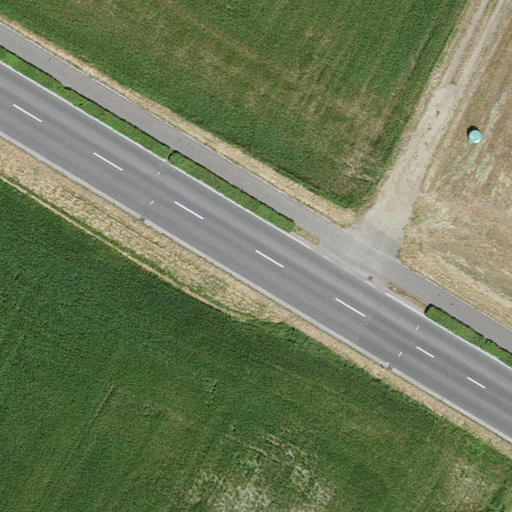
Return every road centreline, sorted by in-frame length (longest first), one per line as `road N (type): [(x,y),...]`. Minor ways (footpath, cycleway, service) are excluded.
road 1 (secondary): [(511,402),(0,95)]
road 2 (track): [(342,300),(497,0)]
road 3 (track): [(388,215),(511,290)]
